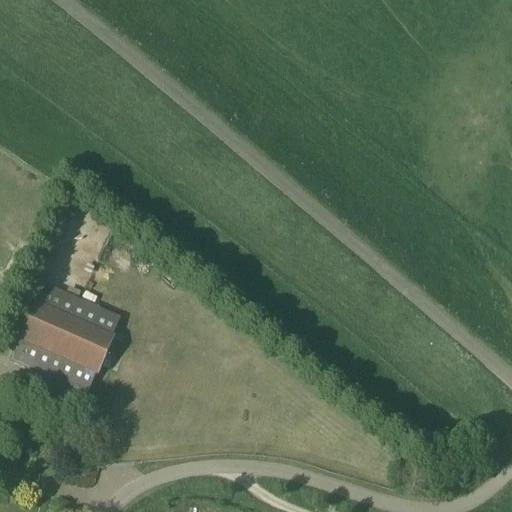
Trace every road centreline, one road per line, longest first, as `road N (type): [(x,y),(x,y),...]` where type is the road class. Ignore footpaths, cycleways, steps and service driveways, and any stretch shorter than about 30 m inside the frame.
road 1 (unclassified): [(511,382),(190,106),(53,0)]
road 2 (unclassified): [(109,511),(141,485),(221,467),(293,474),(428,511)]
